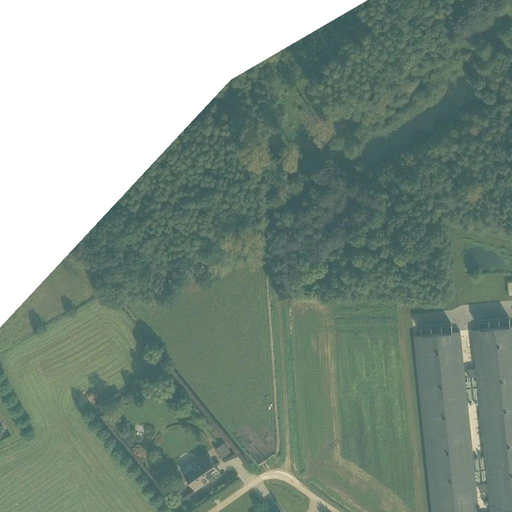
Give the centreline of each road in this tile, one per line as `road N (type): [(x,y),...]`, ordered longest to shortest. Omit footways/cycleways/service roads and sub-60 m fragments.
road 1 (track): [(268,240),(285,480)]
road 2 (unclassified): [(211,511),(271,475),(335,511)]
